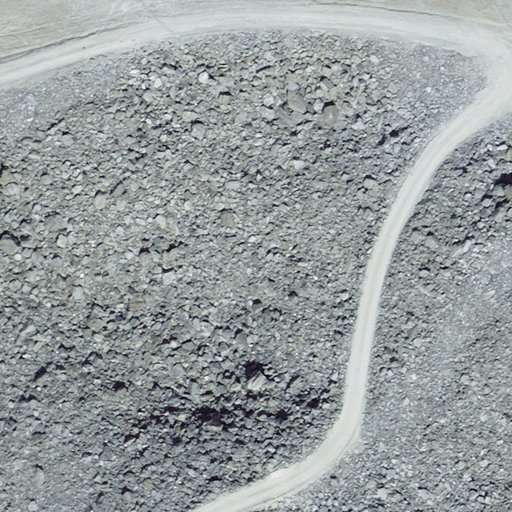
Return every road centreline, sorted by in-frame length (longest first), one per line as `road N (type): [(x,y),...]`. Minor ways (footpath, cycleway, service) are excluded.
road 1 (track): [(511,71),(420,175),(382,250),(351,424),(340,445),(316,468),(218,511)]
road 2 (track): [(0,74),(169,26),(240,16),(346,15),(511,44)]
